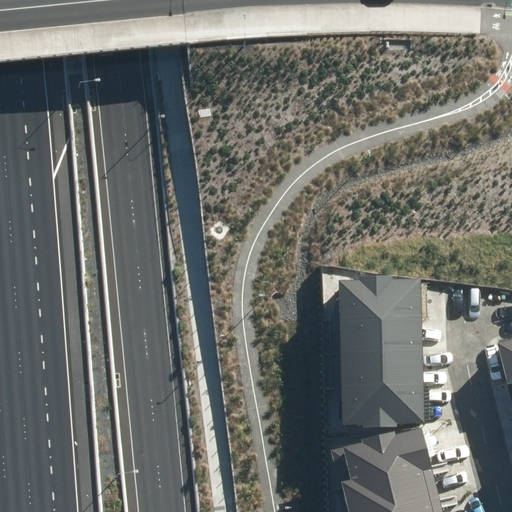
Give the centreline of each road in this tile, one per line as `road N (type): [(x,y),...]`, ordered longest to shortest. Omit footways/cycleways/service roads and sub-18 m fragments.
road 1 (motorway): [(5,0),(44,511)]
road 2 (residential): [(506,511),(463,347),(462,301)]
